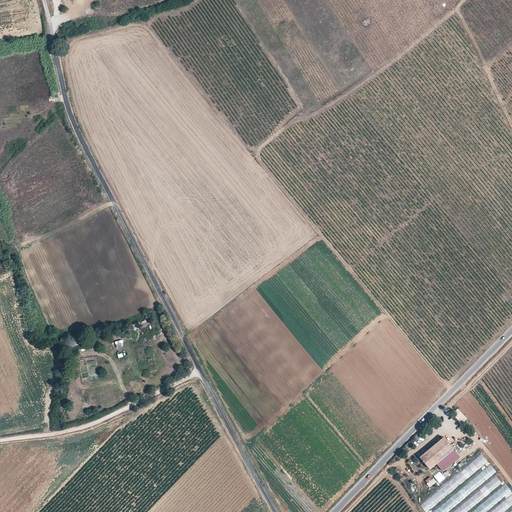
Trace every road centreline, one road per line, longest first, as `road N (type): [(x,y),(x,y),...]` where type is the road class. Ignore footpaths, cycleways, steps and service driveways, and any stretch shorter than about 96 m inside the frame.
road 1 (unclassified): [(43,0),(67,108),(204,377)]
road 2 (unclassified): [(333,511),(511,330)]
road 3 (unclassified): [(0,448),(88,431),(204,377)]
road 4 (unclassified): [(204,377),(275,511)]
